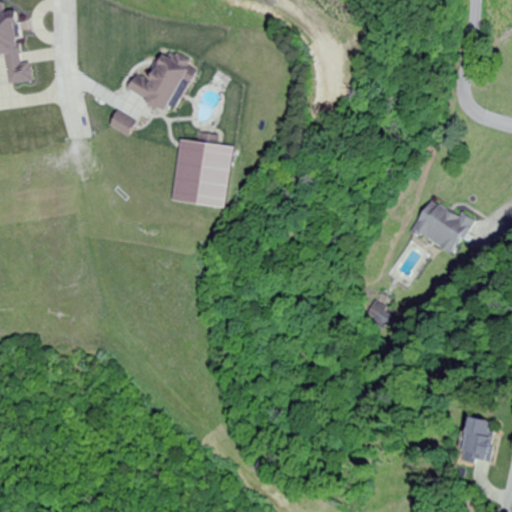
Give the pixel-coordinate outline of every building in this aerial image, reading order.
[(0,56),(7,55),(11,85),(34,82),(31,64),(25,64),(18,13),(8,14),(6,2),(0,3),(0,56)] [(130,92),(174,115),(200,67),(170,51),(153,83),(139,76),(130,92)] [(176,203),(233,209),(239,147),(182,141),(176,203)] [(475,223),(436,199),(417,232),(455,256),(475,223)] [(506,425),(481,417),(470,454),(495,461),(506,425)]
